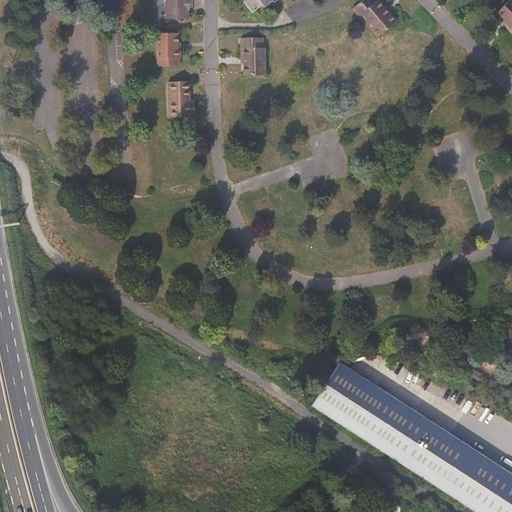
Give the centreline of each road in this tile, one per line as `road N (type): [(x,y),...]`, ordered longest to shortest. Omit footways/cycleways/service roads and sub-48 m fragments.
road 1 (unclassified): [(0,159),(20,169),(36,229),(65,265),(457,511)]
road 2 (residential): [(223,193),(266,270),(310,282),(497,248)]
road 3 (trunk): [(69,511),(44,445),(0,265)]
road 4 (trunk): [(47,511),(0,293)]
road 5 (residential): [(211,0),(223,193)]
road 6 (track): [(87,171),(138,196),(181,184),(223,193)]
